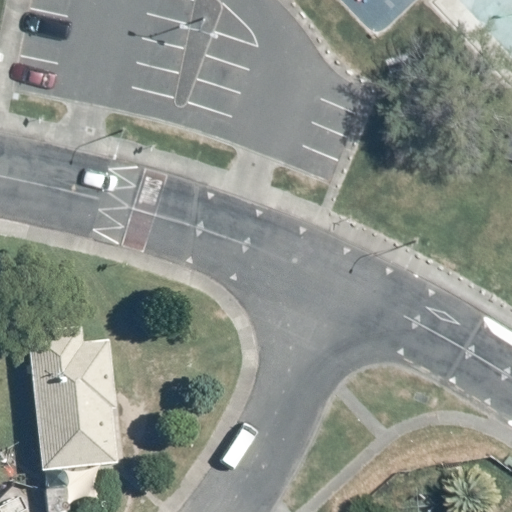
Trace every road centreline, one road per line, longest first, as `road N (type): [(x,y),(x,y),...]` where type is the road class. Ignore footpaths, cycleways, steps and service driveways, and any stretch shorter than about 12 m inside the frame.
road 1 (residential): [(338,279),(205,230),(0,174)]
road 2 (residential): [(222,511),(246,484),(338,279)]
road 3 (residential): [(511,379),(338,279)]
